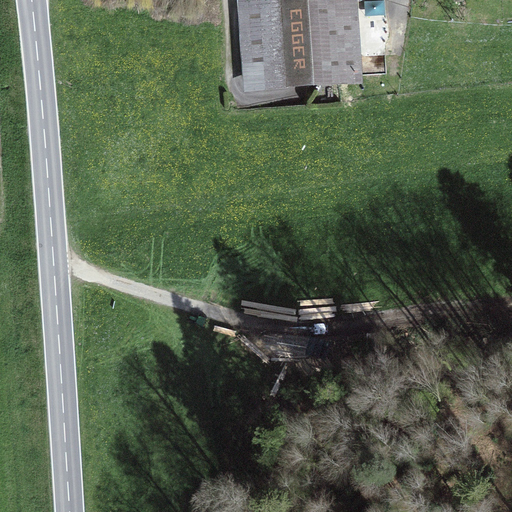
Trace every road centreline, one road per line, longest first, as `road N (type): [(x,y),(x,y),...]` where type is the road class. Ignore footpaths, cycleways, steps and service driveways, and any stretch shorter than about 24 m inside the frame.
road 1 (tertiary): [(30,0),(69,511)]
road 2 (track): [(53,261),(263,329),(511,302)]
